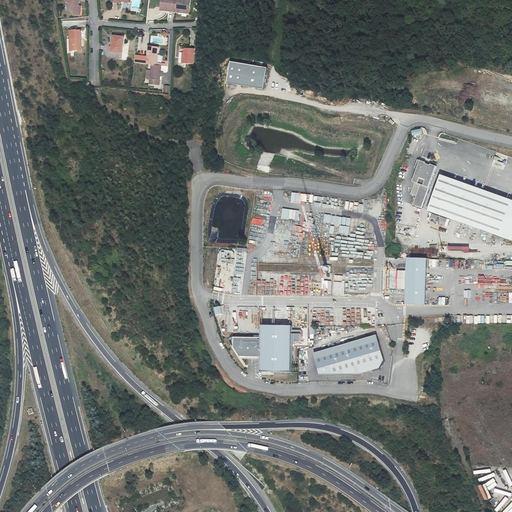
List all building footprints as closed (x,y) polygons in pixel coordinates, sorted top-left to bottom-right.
[(79,15),(79,7),(79,0),(66,0),(66,1),(70,1),(69,14),(79,15)] [(162,0),(161,11),(169,12),(170,0),(162,0)] [(170,0),(169,12),(174,12),(174,11),(190,13),(191,0),(170,0)] [(71,31),(71,41),(73,41),(73,51),(82,51),(81,31),(71,31)] [(152,65),(157,65),(159,48),(149,47),(148,57),(147,64),(152,65)] [(185,49),(185,53),(184,64),(194,64),(195,49),(185,49)] [(147,64),(148,57),(136,56),(135,63),(147,64)] [(265,89),(269,68),(231,62),(228,83),(265,89)] [(159,86),(160,75),(161,73),(161,66),(157,65),(152,65),(151,71),(148,71),(147,79),(150,79),(150,84),(159,86)] [(459,139),(443,133),(441,134),(439,135),(439,138),(457,143),(459,139)] [(413,205),(422,208),(436,166),(420,160),(412,182),(421,185),(413,205)] [(511,199),(442,174),(429,210),(511,240),(511,199)] [(291,202),(313,203),(313,193),(291,193),(291,202)] [(281,218),(297,221),(299,210),(282,208),(281,218)] [(427,220),(447,227),(450,219),(430,212),(427,220)] [(298,258),(283,258),(283,254),(276,254),(276,262),(298,263),(298,258)] [(407,259),(407,305),(427,305),(427,260),(407,259)] [(429,259),(429,267),(439,267),(439,259),(429,259)] [(322,282),(331,282),(331,274),(322,274),(322,282)] [(216,315),(222,313),(220,305),(213,307),(216,315)] [(499,315),(486,315),(486,323),(502,323),(502,321),(499,321),(499,315)] [(294,326),(263,326),(263,338),(263,358),(262,372),(293,373),(294,326)] [(385,360),(378,335),(315,354),(322,375),(361,375),(381,369),(385,360)] [(241,358),(263,358),(263,338),(236,338),(235,348),(241,358)]
